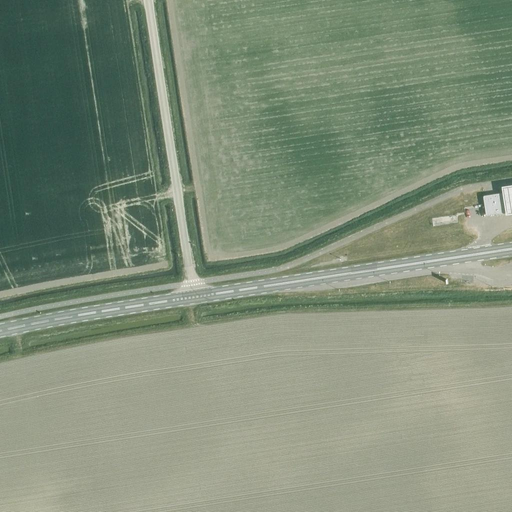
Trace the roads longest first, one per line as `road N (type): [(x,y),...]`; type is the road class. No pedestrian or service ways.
road 1 (primary): [(193,296),(511,250)]
road 2 (unclassified): [(193,296),(147,0)]
road 3 (primary): [(0,330),(193,296)]
